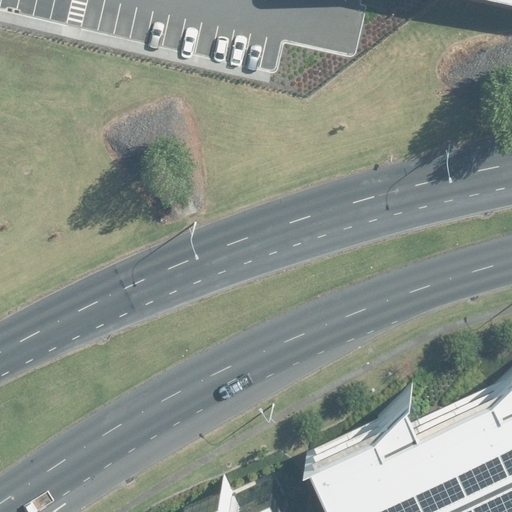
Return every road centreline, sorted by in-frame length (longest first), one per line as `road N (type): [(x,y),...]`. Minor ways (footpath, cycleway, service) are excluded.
road 1 (primary): [(511,259),(373,302),(291,338),(148,411),(8,507)]
road 2 (primary): [(0,355),(250,240),(511,165)]
